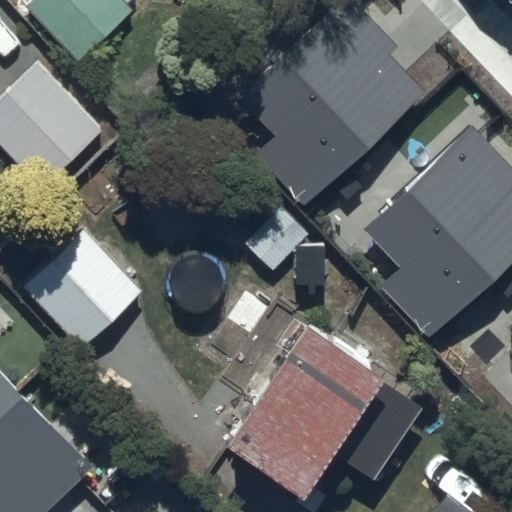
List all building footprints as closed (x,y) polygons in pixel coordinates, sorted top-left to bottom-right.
[(130,10),(120,0),(34,0),(28,6),(79,59),(130,10)] [(511,2),(496,19),(511,36),(511,2)] [(104,128),(38,61),(0,96),(0,146),(42,189),(104,128)] [(511,279),(511,154),(495,143),(413,261),(488,314),(511,279)] [(140,289),(81,230),(22,286),(82,347),(140,289)] [(378,380),(305,327),(221,446),(307,507),(376,409),(364,400),(378,380)] [(133,511),(113,500),(105,511),(133,511)]
